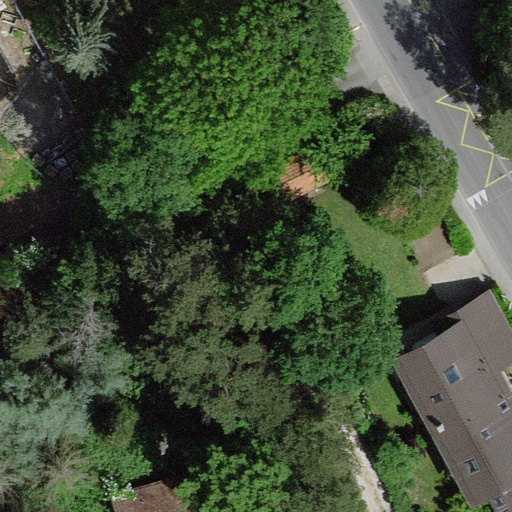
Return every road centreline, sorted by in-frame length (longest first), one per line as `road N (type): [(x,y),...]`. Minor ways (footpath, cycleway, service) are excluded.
road 1 (residential): [(411,46),(0,245)]
road 2 (tertiary): [(411,46),(511,218)]
